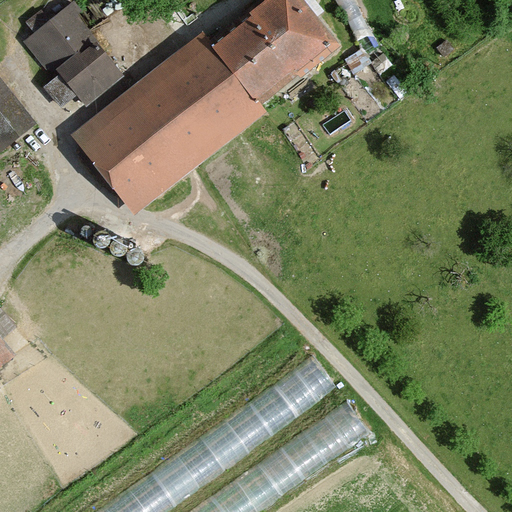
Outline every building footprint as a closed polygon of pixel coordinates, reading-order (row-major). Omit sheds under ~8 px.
[(278,0),(216,47),(260,104),(339,44),(305,0),(278,0)] [(123,77),(95,40),(98,36),(72,3),(18,45),(45,79),(55,71),(59,76),(41,89),(58,111),(75,98),(82,107),(123,77)] [(74,129),(137,212),(267,114),(260,104),(216,47),(204,31),(74,129)] [(0,140),(28,116),(0,83),(0,140)] [(0,369),(15,358),(0,339),(0,369)] [(321,357),(85,511),(154,511),(342,389),(321,357)] [(185,511),(252,511),(373,430),(351,399),(185,511)]
